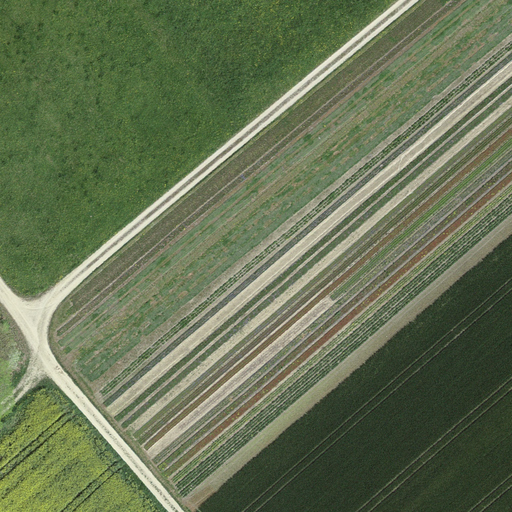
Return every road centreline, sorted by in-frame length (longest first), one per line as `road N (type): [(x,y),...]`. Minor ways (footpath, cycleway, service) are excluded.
road 1 (track): [(409,0),(30,323)]
road 2 (track): [(0,284),(39,346),(179,511)]
